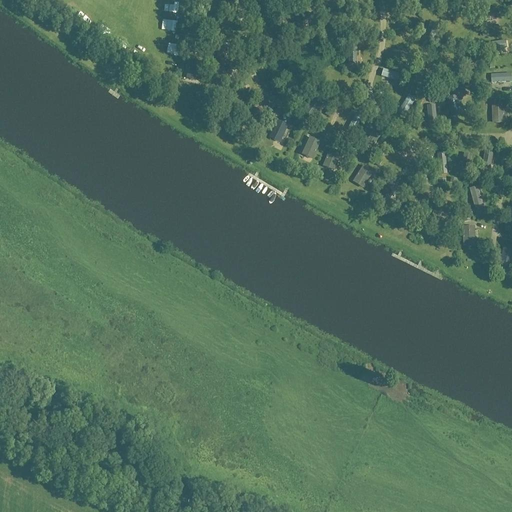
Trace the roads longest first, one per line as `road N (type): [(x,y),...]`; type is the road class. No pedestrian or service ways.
road 1 (track): [(425,187),(424,164),(374,108),(368,87),(381,51),(381,0)]
road 2 (track): [(0,447),(127,511)]
